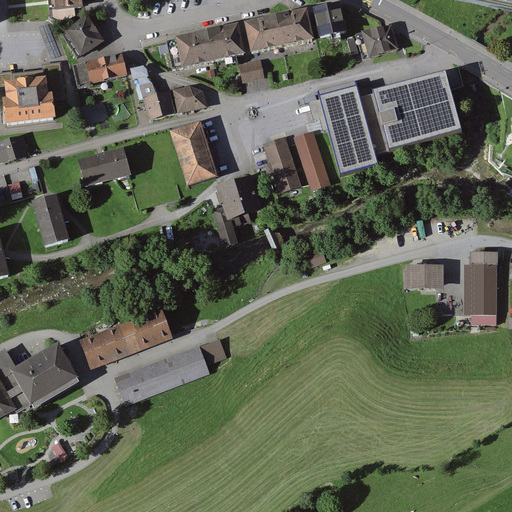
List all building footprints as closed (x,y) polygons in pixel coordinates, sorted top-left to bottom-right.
[(82,0),(49,0),(50,14),(84,12),(82,0)] [(334,8),(306,14),(312,43),(340,37),(334,8)] [(299,14),(236,28),(243,59),(306,44),(299,14)] [(87,18),(64,34),(79,60),(103,43),(87,18)] [(388,28),(357,36),(363,63),(395,55),(388,28)] [(230,29),(167,42),(173,74),(236,61),(230,29)] [(123,58),(85,67),(90,88),(127,79),(123,58)] [(352,84),(313,94),(335,181),(370,172),(367,160),(447,140),(432,80),(369,95),(367,88),(354,91),(352,84)] [(6,106),(2,107),(5,131),(56,125),(53,101),(48,102),(45,84),(4,89),(6,106)] [(187,90),(169,94),(175,117),(204,111),(201,95),(187,90)] [(140,102),(146,124),(172,118),(166,95),(140,102)] [(195,126),(164,135),(180,190),(211,181),(195,126)] [(511,128),(503,139),(511,146),(511,128)] [(217,136),(221,148),(228,145),(224,134),(217,136)] [(311,134),(291,140),(308,194),(328,188),(311,134)] [(19,140),(0,145),(0,165),(25,159),(19,140)] [(284,140),(261,146),(275,197),(298,191),(284,140)] [(116,153),(69,166),(77,193),(124,180),(116,153)] [(248,180),(212,189),(218,212),(207,215),(216,251),(231,248),(227,231),(250,226),(247,216),(256,214),(248,180)] [(49,200),(23,207),(35,252),(61,245),(49,200)] [(304,258),(310,271),(327,263),(322,251),(304,258)] [(466,269),(461,269),(462,318),(471,318),(471,328),(497,328),(496,255),(466,256),(466,269)] [(440,268),(400,269),(401,292),(440,292),(440,268)] [(160,308),(80,342),(92,372),(173,338),(160,308)] [(219,340),(113,382),(125,412),(211,378),(207,369),(227,361),(219,340)] [(0,423),(18,412),(2,386),(9,381),(29,414),(80,383),(60,350),(18,375),(7,356),(0,360),(0,423)] [(60,446),(52,451),(61,465),(69,460),(60,446)]
